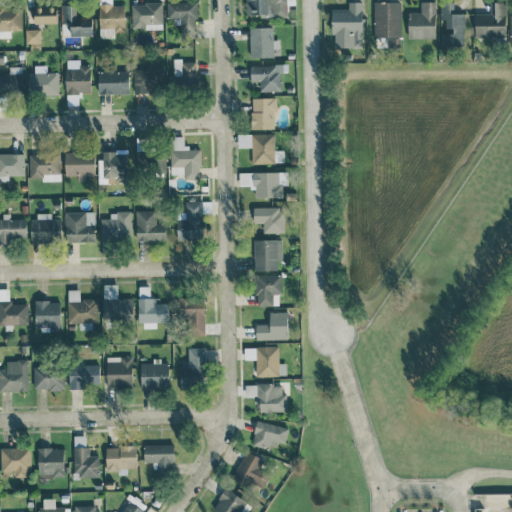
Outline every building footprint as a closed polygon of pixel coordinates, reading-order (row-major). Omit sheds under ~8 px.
[(246,0),(247,16),(288,15),(288,5),(295,5),(295,0),(246,0)] [(167,2),(167,18),(181,18),(181,34),(196,34),(195,1),(167,2)] [(332,9),(332,34),(352,33),(352,47),(364,47),(362,1),(348,2),(348,8),(332,9)] [(401,2),(374,1),(373,46),(399,46),(399,36),(401,36),(401,2)] [(435,1),(420,1),(421,11),(408,12),(409,38),(436,38),(435,1)] [(132,28),(163,27),(162,2),(131,3),(132,28)] [(465,46),(464,13),(454,13),(454,2),(440,3),(441,47),(465,46)] [(475,37),(506,37),(505,2),(490,2),(490,13),(475,13),(475,37)] [(76,4),(61,5),(62,36),(93,35),(93,17),(76,17),(76,4)] [(124,4),(99,4),(100,37),(115,37),(115,32),(125,32),(124,4)] [(0,29),(22,30),(22,7),(0,6),(0,29)] [(35,23),(56,23),(56,7),(35,7),(35,23)] [(273,27),(250,27),(250,57),(274,56),(274,52),(280,52),(280,40),(274,40),(273,27)] [(26,43),(32,43),(32,48),(41,48),(40,29),(25,29),(26,43)] [(79,65),(79,59),(65,60),(66,93),(91,93),(90,64),(79,65)] [(181,87),(196,87),(196,60),(174,60),(174,78),(181,78),(181,87)] [(260,91),(281,91),(281,71),(288,71),(287,64),(250,65),(251,81),(260,81),(260,91)] [(22,66),(9,66),(9,73),(0,73),(0,95),(22,95),(22,66)] [(134,92),(163,92),(162,68),(134,69),(134,92)] [(129,93),(129,71),(98,71),(98,94),(129,93)] [(58,72),(30,72),(30,96),(58,95),(58,72)] [(251,128),(275,129),(276,98),(252,97),(251,128)] [(274,133),(238,134),(238,147),(252,147),(252,163),(284,163),(284,150),(275,150),(274,133)] [(200,178),(200,148),(184,148),(184,136),(170,136),(171,174),(184,174),(184,179),(200,178)] [(164,155),(156,157),(154,148),(136,152),(139,167),(154,164),(156,171),(167,169),(164,155)] [(77,175),(78,179),(95,178),(95,151),(65,152),(65,175),(77,175)] [(24,153),(0,152),(0,180),(8,180),(8,175),(24,175),(24,153)] [(102,176),(118,177),(118,180),(128,180),(128,152),(103,152),(102,176)] [(61,179),(60,153),(29,154),(29,180),(61,179)] [(288,172),(254,171),(254,196),(282,197),(282,185),(288,185),(288,172)] [(176,212),(177,240),(203,239),(202,200),(185,200),(186,212),(176,212)] [(254,207),(254,223),(263,223),(263,233),(283,232),(283,206),(254,207)] [(137,241),(166,240),(166,223),(156,223),(156,210),(136,210),(137,241)] [(66,211),(66,242),(95,241),(95,211),(66,211)] [(101,214),(102,241),(132,241),(131,213),(101,214)] [(63,241),(62,218),(51,219),(51,214),(31,215),(32,242),(63,241)] [(282,239),(254,239),(254,270),(278,270),(277,261),(282,261),(282,239)] [(280,274),(255,275),(256,305),(281,305),(280,274)] [(139,322),(169,322),(169,300),(150,300),(149,286),(138,286),(139,322)] [(79,329),(97,329),(96,298),(80,299),(80,289),(68,290),(68,323),(79,323),(79,329)] [(178,297),(178,319),(190,319),(190,335),(205,335),(205,297),(178,297)] [(61,301),(35,300),(35,329),(60,329),(61,301)] [(0,301),(0,324),(28,324),(28,301),(0,301)] [(256,339),(288,339),(287,311),(269,312),(269,323),(256,324),(256,339)] [(279,363),(279,346),(244,347),(244,359),(256,359),(256,376),(286,375),(286,363),(279,363)] [(188,348),(189,366),(180,366),(180,388),(206,387),(205,347),(188,348)] [(106,356),(107,388),(133,387),(132,356),(106,356)] [(0,390),(28,391),(27,359),(7,360),(7,369),(0,369),(0,390)] [(160,362),(160,361),(140,362),(142,388),(170,387),(168,362),(160,362)] [(69,387),(100,386),(99,364),(69,365),(69,387)] [(33,389),(64,389),(64,367),(33,367),(33,389)] [(286,411),(286,393),(281,393),(282,383),(258,383),(258,411),(286,411)] [(285,443),(288,427),(257,420),(252,443),(275,449),(277,441),(285,443)] [(144,444),(144,462),(157,462),(157,469),(174,469),(174,444),(144,444)] [(106,446),(106,472),(127,472),(127,468),(137,468),(137,445),(106,446)] [(29,447),(1,448),(2,476),(12,476),(12,477),(30,477),(29,447)] [(64,447),(38,448),(38,477),(65,477),(64,447)] [(74,447),(73,476),(99,476),(99,456),(89,456),(89,447),(74,447)] [(264,459),(246,450),(232,480),(252,490),(255,484),(263,488),(271,472),(260,467),(264,459)] [(240,511),(247,501),(225,488),(212,509),(216,511),(240,511)] [(40,511),(65,511),(65,507),(55,507),(55,498),(40,498),(40,511)]
